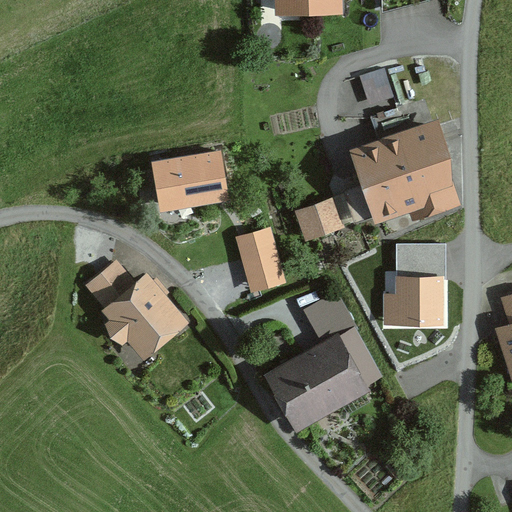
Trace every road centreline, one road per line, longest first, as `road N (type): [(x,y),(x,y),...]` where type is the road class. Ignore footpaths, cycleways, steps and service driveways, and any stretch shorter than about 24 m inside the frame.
road 1 (unclassified): [(474,0),(472,278),(459,511)]
road 2 (unclassified): [(0,219),(81,216),(122,230),(166,260),(203,300),(292,441),(359,511)]
